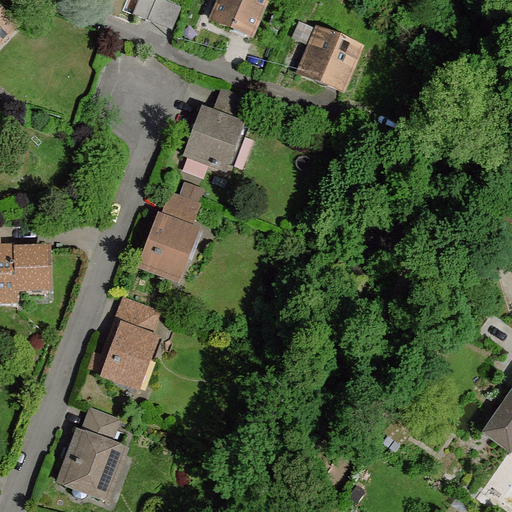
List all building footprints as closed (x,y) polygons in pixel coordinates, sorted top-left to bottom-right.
[(274,0),(222,0),(213,20),(256,40),(274,0)] [(0,44),(15,28),(0,14),(0,44)] [(365,49),(322,30),(303,73),(347,92),(365,49)] [(246,114),(251,94),(224,87),(218,107),(246,114)] [(248,124),(205,109),(187,162),(229,177),(248,124)] [(239,162),(250,165),(257,138),(246,135),(239,162)] [(196,229),(157,215),(136,271),(175,286),(196,229)] [(0,229),(0,304),(14,304),(14,293),(50,292),(50,252),(1,253),(0,229)] [(124,305),(97,378),(133,391),(160,318),(124,305)] [(511,397),(485,437),(511,455),(511,397)] [(128,450),(76,430),(55,484),(106,503),(128,450)]
